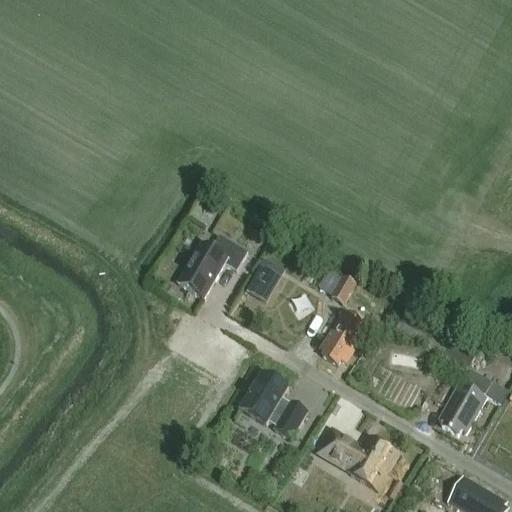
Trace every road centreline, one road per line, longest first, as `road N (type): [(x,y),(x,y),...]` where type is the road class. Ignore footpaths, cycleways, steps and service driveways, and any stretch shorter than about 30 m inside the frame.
road 1 (unclassified): [(511,494),(212,319)]
road 2 (track): [(37,511),(184,334)]
